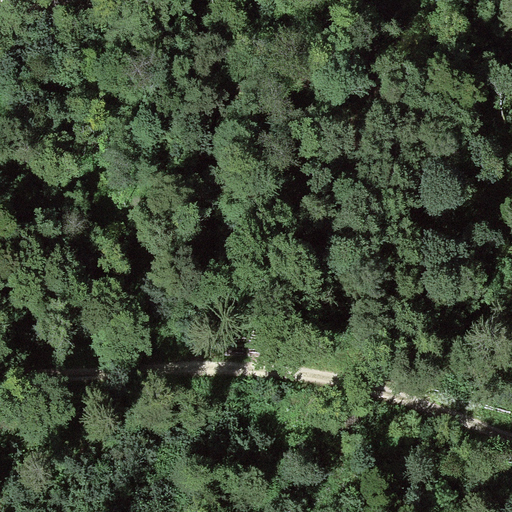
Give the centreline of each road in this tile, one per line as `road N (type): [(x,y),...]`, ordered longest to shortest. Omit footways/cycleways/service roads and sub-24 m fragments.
road 1 (track): [(511,441),(358,381),(209,364),(0,374)]
road 2 (track): [(490,432),(380,461),(309,511)]
